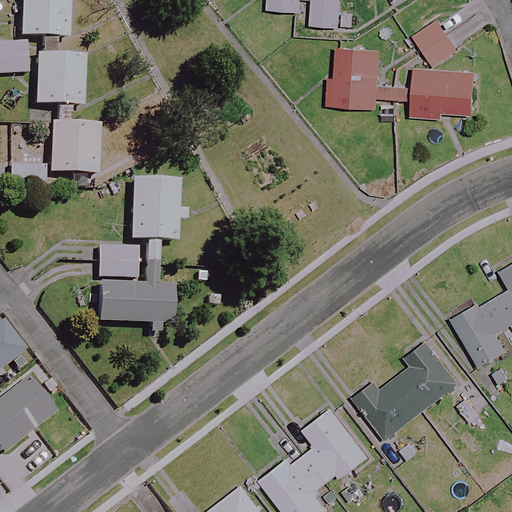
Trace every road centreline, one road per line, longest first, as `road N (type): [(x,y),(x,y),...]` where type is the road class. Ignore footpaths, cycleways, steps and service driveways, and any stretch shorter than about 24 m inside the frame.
road 1 (residential): [(124,445),(395,238),(511,177)]
road 2 (residential): [(124,445),(0,281)]
